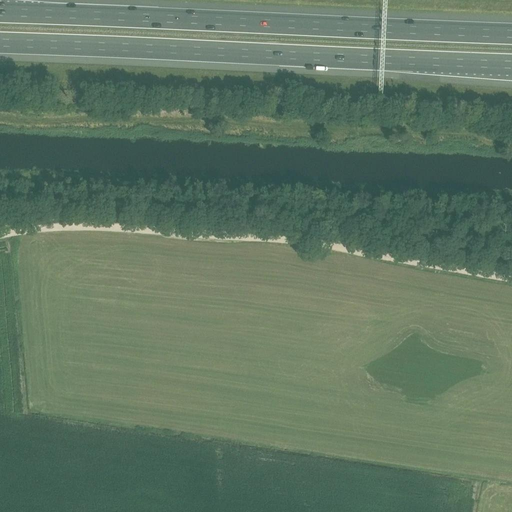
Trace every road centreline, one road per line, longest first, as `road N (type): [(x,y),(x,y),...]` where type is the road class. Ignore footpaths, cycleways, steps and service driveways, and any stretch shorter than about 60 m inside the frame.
road 1 (track): [(511,278),(300,240),(92,225),(0,234)]
road 2 (motorway): [(511,33),(0,11)]
road 3 (motorway): [(0,43),(511,63)]
